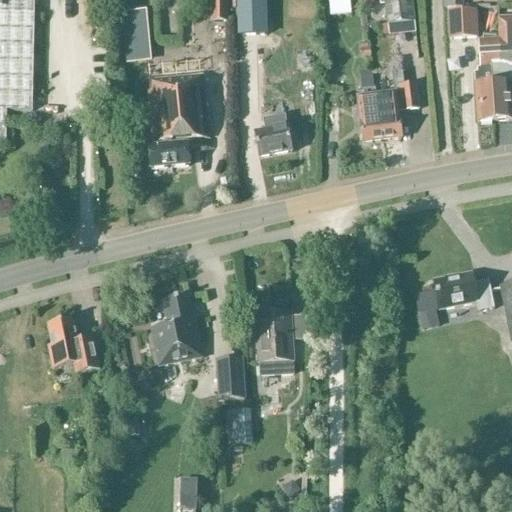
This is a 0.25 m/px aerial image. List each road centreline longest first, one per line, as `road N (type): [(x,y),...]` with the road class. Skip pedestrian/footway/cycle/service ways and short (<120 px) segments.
road 1 (tertiary): [(0,284),(195,233),(511,168)]
road 2 (track): [(335,226),(334,511)]
road 3 (track): [(446,177),(435,0)]
